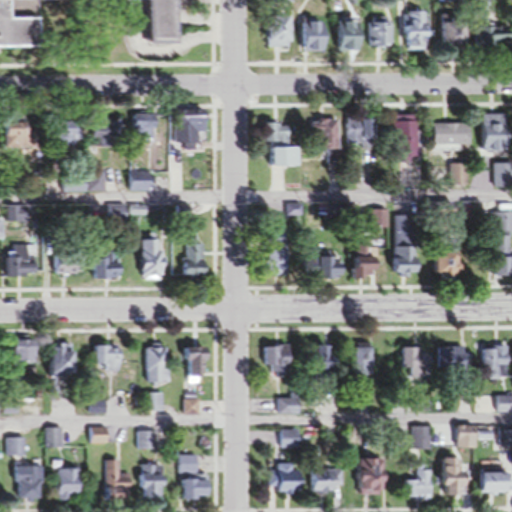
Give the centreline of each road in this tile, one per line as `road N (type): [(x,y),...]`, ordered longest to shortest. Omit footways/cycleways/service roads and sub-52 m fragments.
road 1 (residential): [(237,511),(233,0)]
road 2 (residential): [(0,311),(511,307)]
road 3 (residential): [(0,87),(511,84)]
